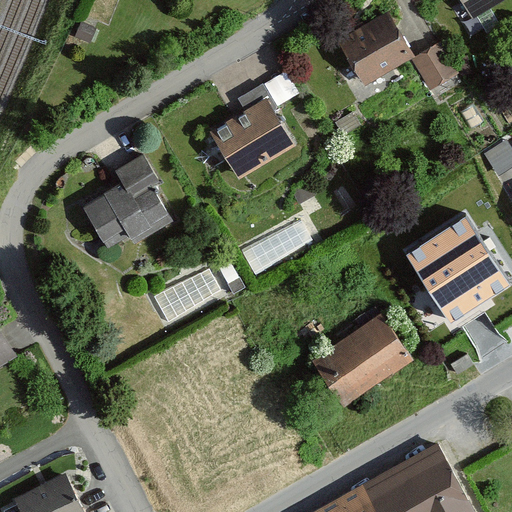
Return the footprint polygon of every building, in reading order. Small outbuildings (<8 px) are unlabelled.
[(463,0),(475,18),(503,0),(463,0)] [(396,6),(345,33),(370,78),(416,53),(433,85),(460,70),(443,37),(419,49),(396,6)] [(248,111),(216,128),(242,175),(304,142),(269,77),(239,93),(248,111)] [(126,181),(90,202),(112,241),(133,229),(137,237),(176,215),(157,181),(166,176),(150,148),(118,166),(126,181)] [(508,283),(465,216),(406,254),(449,321),(508,283)] [(385,309),(315,358),(347,403),(417,354),(385,309)] [(0,310),(0,367),(24,353),(0,310)] [(480,511),(437,437),(305,511),(480,511)] [(88,511),(67,472),(6,503),(10,511),(88,511)]
